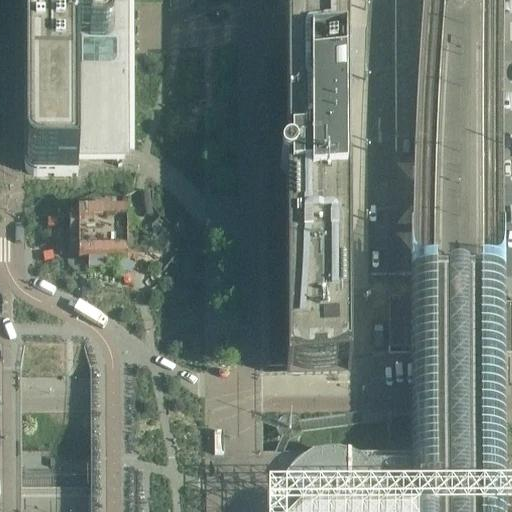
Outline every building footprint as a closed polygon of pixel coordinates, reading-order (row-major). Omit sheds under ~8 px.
[(23,0),(24,144),(77,144),(77,43),(89,43),(89,48),(104,47),(107,46),(109,44),(111,42),(112,39),(113,36),(112,0),(23,0)] [(346,9),(346,0),(285,0),(286,9),(346,9)] [(348,374),(347,10),(346,10),(346,9),(286,9),(286,168),(285,168),(283,169),(282,170),(281,171),(280,172),(280,173),(279,174),(279,176),(279,177),(280,179),(280,180),(281,181),(282,182),(283,183),(285,184),(286,184),(286,201),(275,201),(275,207),(275,215),(286,215),(286,222),(286,249),(287,321),(281,321),(281,340),(287,340),(287,374),(287,375),(290,375),(293,376),(297,378),(302,379),(308,380),(313,381),(313,375),(322,375),(322,381),(327,380),(332,379),(336,378),(339,377),(345,375),(347,375),(347,374),(348,374)] [(77,154),(77,144),(24,144),(24,154),(24,165),(25,168),(26,171),(28,174),(30,176),(33,177),(36,177),(78,177),(77,154)] [(78,263),(88,263),(117,263),(127,263),(127,238),(127,214),(78,214),(78,263)] [(505,511),(504,257),(412,258),(413,511),(505,511)] [(505,511),(506,481),(506,463),(355,463),(351,462),(348,461),(343,460),(337,459),(331,459),(324,459),(319,460),(314,462),(309,464),(309,471),(302,471),(301,511),(505,511)]
